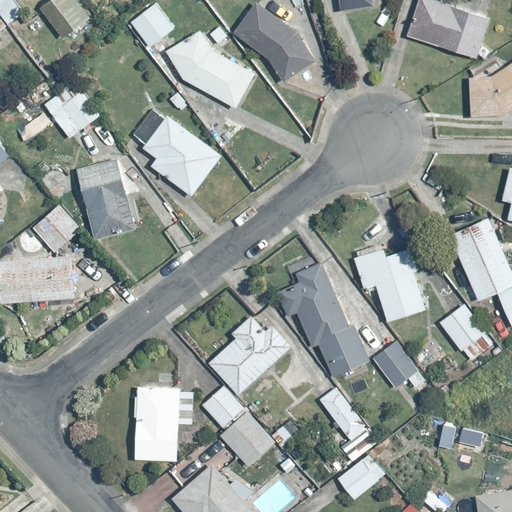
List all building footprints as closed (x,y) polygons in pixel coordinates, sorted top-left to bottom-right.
[(0,0),(0,10),(10,23),(24,12),(15,0),(0,0)] [(92,17),(79,0),(51,0),(42,7),(64,37),(92,17)] [(190,15),(177,0),(153,0),(130,17),(151,45),(190,15)] [(341,0),(342,9),(375,4),(374,0),(341,0)] [(492,15),(446,0),(420,0),(410,34),(478,56),(492,15)] [(284,81),(316,63),(292,27),(259,1),(236,31),(271,58),(284,81)] [(0,30),(10,23),(0,10),(0,30)] [(215,50),(199,26),(165,48),(183,76),(238,106),(256,72),(215,50)] [(470,114),(507,113),(511,109),(511,59),(490,75),(469,76),(470,114)] [(101,114),(82,88),(62,102),(56,93),(45,101),(70,136),(101,114)] [(223,155),(169,114),(145,145),(160,157),(154,164),(193,194),(223,155)] [(0,223),(7,218),(0,209),(0,192),(4,190),(0,184),(0,162),(12,153),(0,138),(0,223)] [(137,228),(118,156),(78,166),(96,238),(137,228)] [(82,227),(60,202),(34,226),(57,250),(82,227)] [(511,267),(489,215),(451,232),(482,301),(500,293),(511,320),(511,267)] [(388,254),(386,245),(355,254),(365,288),(378,284),(388,320),(427,308),(409,248),(388,254)] [(77,296),(74,254),(0,259),(0,266),(2,301),(77,296)] [(397,338),(378,312),(367,320),(386,346),(373,355),(356,321),(354,322),(320,256),(289,272),(293,281),(278,289),(291,315),(298,311),(317,348),(320,347),(336,377),(374,357),(396,388),(409,379),(415,388),(427,380),(420,371),(397,338)] [(495,342),(465,301),(440,320),(470,360),(495,342)] [(265,328),(252,313),(234,330),(239,335),(211,360),(240,392),(293,345),(272,321),(265,328)] [(225,427),(247,407),(224,381),(202,401),(225,427)] [(377,442),(337,384),(320,395),(351,440),(343,445),(352,459),(377,442)] [(195,386),(138,385),(136,457),(179,458),(180,422),(194,422),(195,386)] [(247,407),(225,427),(225,428),(221,431),(250,464),(276,440),(247,407)] [(288,412),(272,427),(287,444),(304,429),(288,412)] [(386,473),(370,452),(339,476),(356,497),(386,473)] [(241,473),(231,481),(215,462),(174,495),(188,511),(256,511),(246,499),(256,491),(241,473)] [(511,511),(511,489),(480,494),(482,511),(511,511)] [(421,511),(413,503),(403,511),(421,511)]
